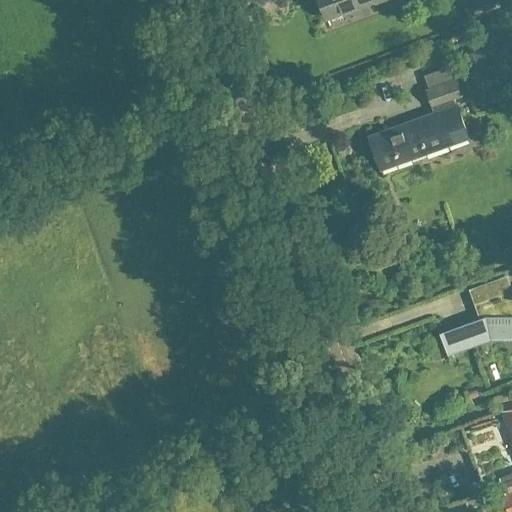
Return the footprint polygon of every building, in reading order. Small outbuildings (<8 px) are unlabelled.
[(317,0),(324,18),(372,2),(373,4),(385,0),(317,0)] [(479,50),(462,56),(466,70),(483,65),(479,50)] [(425,90),(433,114),(367,136),(378,169),(408,159),(409,163),(425,157),(423,154),(466,139),(452,98),(458,97),(452,81),(425,90)] [(479,318),(438,333),(446,354),(486,337),(511,338),(511,292),(474,306),(479,318)] [(511,408),(502,412),(511,440),(511,408)] [(511,476),(499,481),(504,495),(511,492),(511,476)] [(511,511),(511,494),(502,498),(507,511),(511,511)]
